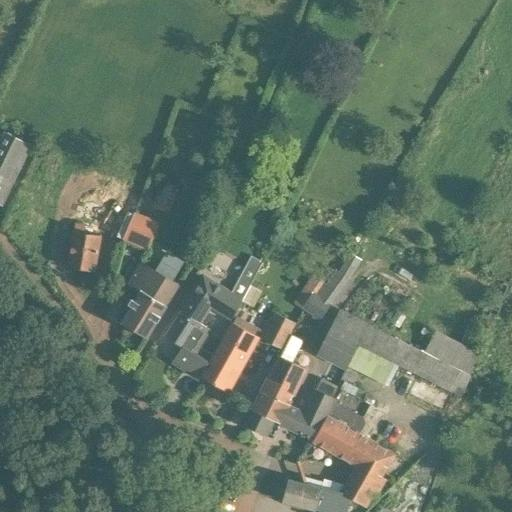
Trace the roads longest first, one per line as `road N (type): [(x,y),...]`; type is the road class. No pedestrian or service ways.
road 1 (unclassified): [(147,423),(0,238)]
road 2 (unclassified): [(246,511),(253,470),(245,458),(147,423)]
